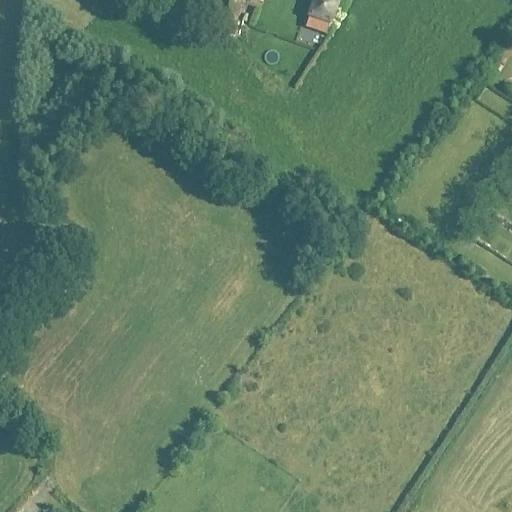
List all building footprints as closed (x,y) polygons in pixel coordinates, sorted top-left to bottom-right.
[(315,0),(308,16),(332,27),(343,0),(315,0)] [(179,178),(144,222),(172,244),(207,200),(187,184),(203,164),(174,141),(163,154),(176,164),(170,171),(179,178)] [(260,231),(240,260),(267,279),(287,251),(260,231)] [(127,270),(112,289),(142,313),(157,293),(137,277),(145,267),(123,249),(114,260),(127,270)] [(228,270),(201,309),(230,329),(257,290),(228,270)] [(99,279),(84,298),(97,308),(127,331),(142,313),(112,289),(99,279)] [(83,325),(74,337),(91,350),(100,339),(113,349),(127,331),(97,308),(83,325)] [(66,349),(52,370),(84,391),(98,370),(66,349)] [(52,370),(39,390),(71,411),(84,391),(52,370)] [(142,383),(120,425),(151,441),(173,399),(142,383)] [(39,390),(25,411),(58,432),(71,411),(39,390)] [(0,405),(0,429),(1,430),(12,414),(0,405)] [(487,481),(469,508),(475,511),(511,511),(511,479),(497,471),(490,483),(487,481)]
